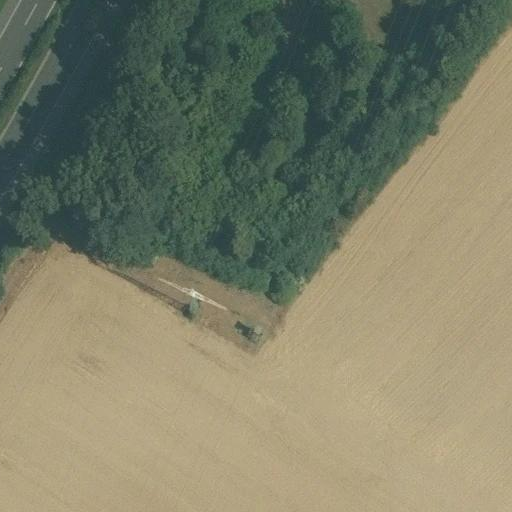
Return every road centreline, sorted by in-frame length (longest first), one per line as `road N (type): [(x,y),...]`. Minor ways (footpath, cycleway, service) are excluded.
road 1 (motorway): [(0,196),(115,0)]
road 2 (motorway): [(63,0),(0,109)]
